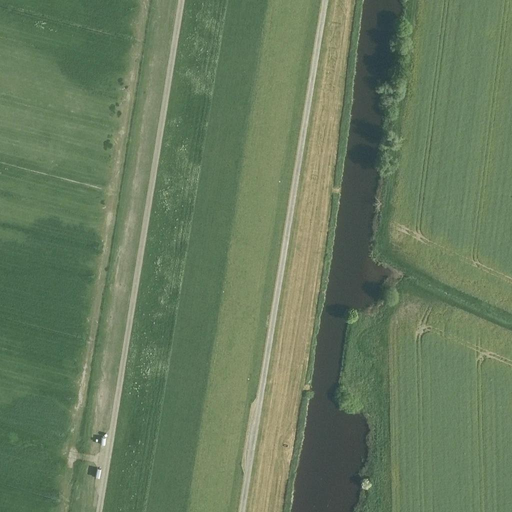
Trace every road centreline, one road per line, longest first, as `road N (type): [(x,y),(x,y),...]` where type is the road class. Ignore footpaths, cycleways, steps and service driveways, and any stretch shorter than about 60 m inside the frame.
road 1 (track): [(325,0),(241,511)]
road 2 (track): [(99,511),(181,0)]
